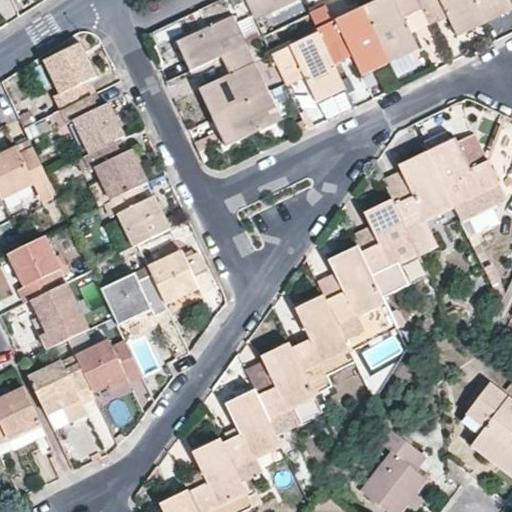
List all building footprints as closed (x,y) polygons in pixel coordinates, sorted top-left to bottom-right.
[(245,0),(246,0),(254,19),(275,9),(293,0),(245,0)] [(293,0),(275,9),(279,18),(306,6),(302,0),(293,0)] [(421,9),(416,0),(377,0),(363,7),(389,62),(403,55),(419,48),(411,32),(404,17),(421,9)] [(484,22),(473,0),(416,0),(421,9),(423,13),(443,5),(447,15),(457,35),(484,22)] [(473,0),(484,22),(511,8),(511,5),(509,0),(473,0)] [(447,15),(443,5),(423,13),(428,24),(447,15)] [(389,62),(363,7),(317,29),(318,33),(328,53),(347,44),(362,75),(389,62)] [(404,17),(411,32),(428,24),(423,13),(421,9),(404,17)] [(222,56),(245,44),(232,17),(178,43),(191,70),(222,56)] [(328,53),(318,33),(272,55),(283,78),(302,70),(317,100),(344,87),(328,53)] [(96,77),(81,44),(46,62),(60,94),(55,98),(61,110),(96,94),(89,81),(96,77)] [(222,56),(231,74),(200,89),(213,117),(267,91),(245,44),(222,56)] [(408,67),(403,55),(389,62),(396,76),(407,71),(408,67)] [(281,119),(267,91),(213,117),(227,145),(281,119)] [(102,107),(96,94),(61,110),(53,114),(59,128),(74,121),(89,154),(90,154),(126,136),(110,104),(102,107)] [(423,143),(428,152),(451,141),(446,131),(423,143)] [(219,142),(215,133),(194,143),(199,152),(219,142)] [(475,133),(458,141),(472,168),(489,160),(475,133)] [(451,141),(428,152),(454,206),(460,220),(461,222),(507,201),(489,160),(472,168),(458,141),(456,138),(451,141)] [(132,151),(125,153),(118,140),(90,154),(89,154),(83,157),(90,171),(98,167),(112,201),(141,186),(148,183),(132,151)] [(20,155),(17,148),(0,155),(0,197),(1,199),(34,183),(37,189),(49,183),(46,175),(33,149),(20,155)] [(426,220),(454,206),(428,152),(399,165),(403,172),(414,196),(395,204),(419,253),(420,256),(438,247),(433,234),(426,220)] [(395,204),(414,196),(403,172),(384,180),(393,200),(395,204)] [(112,217),(119,214),(134,246),(138,244),(170,229),(155,198),(148,200),(141,186),(112,201),(106,204),(112,217)] [(365,251),(361,254),(382,297),(402,287),(392,266),(419,253),(395,204),(393,200),(365,212),(372,226),(380,244),(365,251)] [(460,220),(454,206),(426,220),(433,234),(460,220)] [(365,251),(380,244),(372,226),(357,232),(365,251)] [(60,287),(54,273),(60,269),(45,238),(24,248),(9,255),(24,287),(18,290),(25,303),(31,300),(60,287)] [(384,302),(382,297),(361,254),(358,247),(330,260),(337,274),(344,291),(326,300),(338,324),(384,302)] [(186,259),(183,253),(148,268),(152,275),(166,303),(199,287),(202,293),(214,287),(199,254),(186,259)] [(420,256),(419,253),(392,266),(402,287),(429,275),(420,256)] [(344,291),(337,274),(318,283),(324,296),(326,300),(344,291)] [(152,275),(139,282),(135,275),(102,290),(114,317),(119,325),(152,310),(155,315),(168,309),(166,303),(152,275)] [(67,283),(60,287),(31,300),(46,334),(41,336),(47,349),(68,340),(82,332),(76,319),(82,316),(67,283)] [(291,348),(302,371),(350,350),(338,324),(326,300),(324,296),(296,309),(310,339),(291,348)] [(389,313),(384,302),(338,324),(350,350),(350,351),(397,329),(389,313)] [(452,323),(461,318),(455,305),(445,309),(452,323)] [(397,329),(405,325),(398,309),(389,313),(397,329)] [(125,339),(112,345),(109,340),(76,355),(93,392),(109,385),(126,376),(129,384),(143,377),(125,339)] [(276,387),(258,395),(269,419),(314,396),(302,371),(291,348),(289,343),(261,356),(276,387)] [(350,351),(350,350),(302,371),(314,396),(322,412),(322,413),(330,409),(321,390),(333,386),(327,375),(356,362),(350,351)] [(93,392),(76,355),(30,377),(47,414),(62,408),(79,399),(82,406),(96,398),(93,392)] [(129,384),(126,376),(109,385),(112,392),(129,384)] [(511,462),(511,400),(491,384),(477,402),(495,415),(479,437),(511,462)] [(0,442),(41,423),(24,388),(0,398),(0,442)] [(228,441),(223,444),(241,481),(264,471),(257,456),(281,446),(276,435),(269,419),(258,395),(255,391),(228,405),(238,425),(242,434),(228,441)] [(79,399),(62,408),(69,422),(86,413),(82,406),(79,399)] [(477,402),(469,413),(471,432),(479,437),(495,415),(477,402)] [(224,432),(228,441),(242,434),(238,425),(224,432)] [(378,439),(394,451),(363,491),(389,511),(400,511),(408,504),(416,492),(427,477),(416,469),(426,455),(389,426),(378,439)] [(511,472),(511,462),(479,437),(473,443),(511,472)] [(206,511),(247,493),(241,481),(223,444),(220,439),(193,452),(208,484),(189,492),(198,511),(206,511)] [(289,459),(281,446),(257,456),(264,471),(289,459)] [(198,511),(189,492),(188,490),(160,503),(164,511),(198,511)] [(254,507),(263,503),(258,491),(248,495),(254,507)] [(424,498),(416,492),(408,504),(416,510),(424,498)] [(248,495),(247,493),(206,511),(243,511),(254,507),(248,495)]
